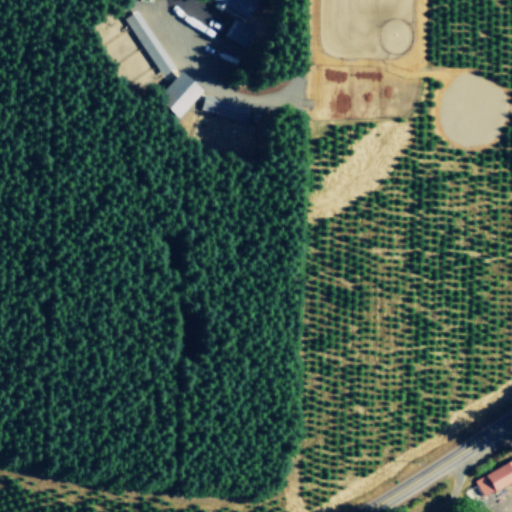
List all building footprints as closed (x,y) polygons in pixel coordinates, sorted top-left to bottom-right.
[(245,17),(253,0),(213,0),(211,6),(221,10),(222,7),(245,17)] [(172,66),(134,9),(121,17),(160,74),(172,66)] [(224,37),(241,47),(252,29),(235,19),(224,37)] [(127,27),(109,39),(135,77),(153,65),(127,27)] [(200,89),(179,71),(157,95),(178,114),(200,89)] [(246,108),(202,94),(197,108),(241,122),(246,108)] [(511,458),(471,478),(478,495),(511,479),(511,458)]
